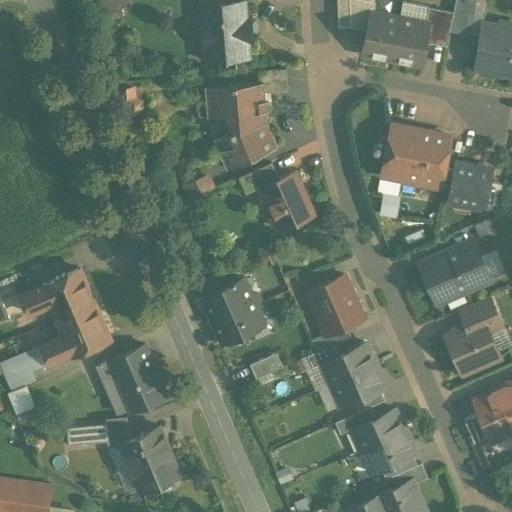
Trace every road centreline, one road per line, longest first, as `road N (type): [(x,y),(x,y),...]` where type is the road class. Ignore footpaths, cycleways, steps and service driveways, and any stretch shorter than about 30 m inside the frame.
road 1 (tertiary): [(256,511),(36,0)]
road 2 (residential): [(481,511),(347,201),(323,81),(318,0)]
